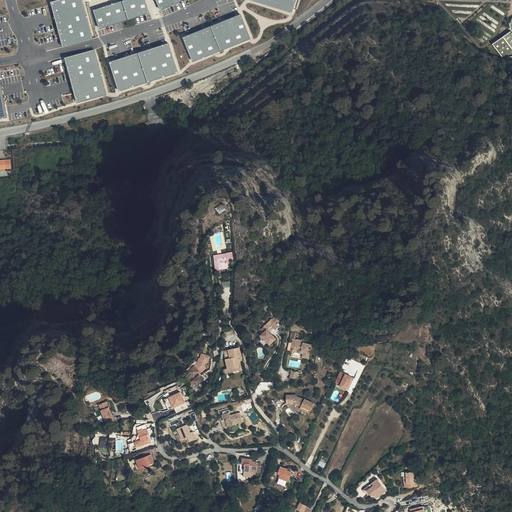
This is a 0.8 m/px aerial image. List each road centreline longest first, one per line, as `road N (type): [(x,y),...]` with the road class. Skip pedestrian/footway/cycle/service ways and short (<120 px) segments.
road 1 (unclassified): [(0,134),(90,115),(206,73),(268,43),(326,0)]
road 2 (unclassified): [(389,511),(385,501),(352,503),(280,450)]
